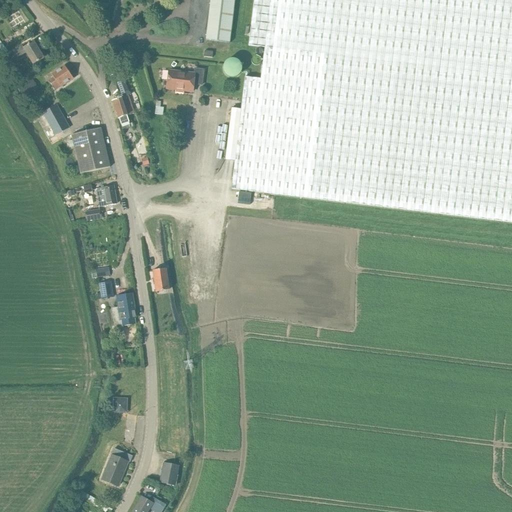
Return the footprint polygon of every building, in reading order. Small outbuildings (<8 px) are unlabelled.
[(210,0),(205,40),(206,40),(229,43),(234,0),(210,0)] [(231,108),(225,158),(235,159),(231,190),(423,212),(511,222),(511,0),(253,0),(248,45),(255,46),(264,47),(260,79),(245,77),(242,101),(241,109),(241,110),(231,108)] [(0,53),(1,53),(3,56),(9,52),(2,44),(0,41),(0,53)] [(18,48),(13,51),(17,58),(26,52),(33,65),(44,58),(34,41),(23,48),(19,50),(18,48)] [(233,80),(236,79),(239,77),(240,73),(241,70),(240,67),(238,64),(236,61),(232,60),(229,60),(226,61),(223,63),(221,66),(220,69),(220,72),(221,75),(223,78),(226,80),(229,81),(233,80)] [(119,68),(116,61),(108,64),(110,71),(119,68)] [(54,78),(49,81),(54,88),(58,85),(60,87),(73,79),(64,66),(52,75),(54,78)] [(168,71),(166,89),(175,90),(176,90),(182,91),(183,91),(192,92),(193,84),(195,74),(194,74),(168,71)] [(122,98),(114,100),(112,101),(118,119),(119,119),(120,124),(129,122),(127,116),(134,114),(128,96),(131,95),(129,92),(128,92),(123,76),(116,78),(121,95),(122,98)] [(57,106),(42,114),(46,122),(51,131),(52,132),(54,136),(69,128),(57,106)] [(81,174),(103,169),(110,167),(101,128),(72,135),(81,174)] [(99,207),(116,204),(113,186),(96,190),(99,207)] [(99,210),(85,213),(86,221),(101,218),(99,210)] [(110,276),(108,268),(96,270),(97,278),(110,276)] [(152,271),(155,292),(168,290),(165,269),(152,271)] [(111,282),(99,284),(101,299),(113,297),(111,282)] [(118,307),(111,309),(114,326),(121,325),(121,327),(123,326),(136,324),(135,318),(136,318),(132,294),(116,297),(118,307)] [(124,453),(114,449),(101,480),(118,486),(128,462),(117,458),(119,452),(124,453)] [(175,486),(179,466),(163,463),(159,483),(175,486)] [(67,511),(76,511),(83,501),(74,495),(65,511),(67,511)] [(146,511),(149,509),(154,511),(161,511),(165,505),(154,499),(152,503),(141,497),(132,511),(146,511)]
